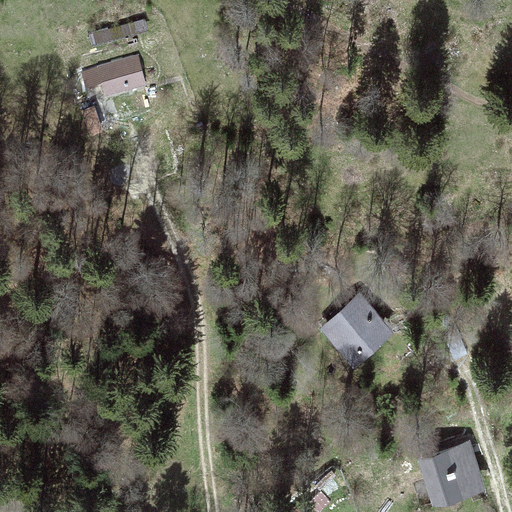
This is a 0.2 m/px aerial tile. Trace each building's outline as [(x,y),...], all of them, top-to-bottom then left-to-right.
[(105,28),(90,32),(93,41),(145,28),(143,20),(106,30),(105,28)] [(98,81),(102,80),(106,91),(143,81),(137,55),(83,72),(88,88),(99,84),(98,81)] [(359,347),(383,326),(360,300),(351,308),(345,302),(334,311),(340,317),(329,326),(342,340),(348,335),(359,347)] [(455,324),(442,330),(453,357),(467,351),(455,324)] [(466,443),(423,458),(435,492),(478,478),(466,443)]
